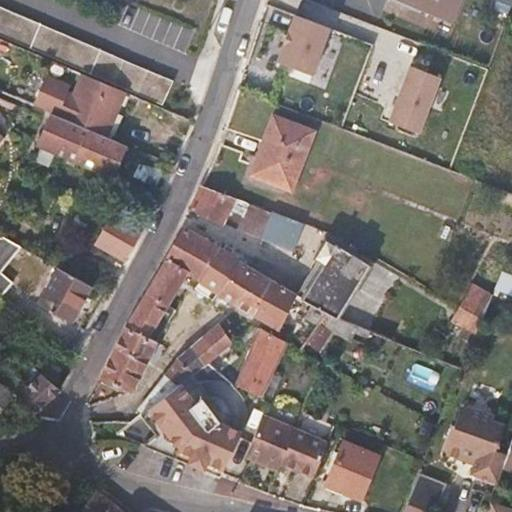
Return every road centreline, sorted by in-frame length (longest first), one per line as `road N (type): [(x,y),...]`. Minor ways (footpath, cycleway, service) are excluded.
road 1 (residential): [(51,440),(204,140),(251,0)]
road 2 (residential): [(51,440),(142,495),(250,511)]
